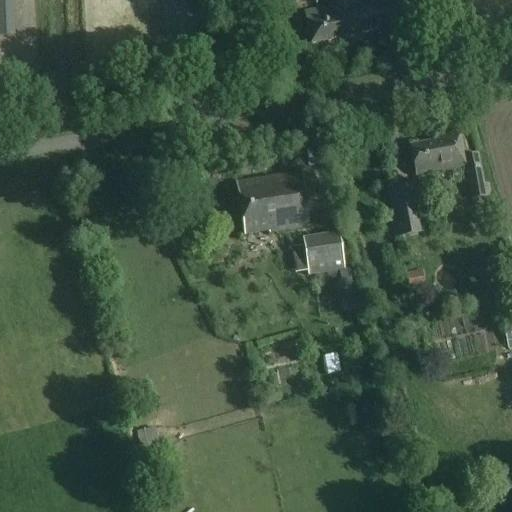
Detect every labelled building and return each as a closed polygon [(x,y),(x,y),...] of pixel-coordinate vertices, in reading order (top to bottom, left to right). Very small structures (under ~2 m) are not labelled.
[(13,0),(0,0),(0,36),(15,36),(13,0)] [(305,13),(310,44),(386,30),(387,33),(406,30),(400,0),(388,0),(369,4),(368,1),(350,4),(348,0),(327,0),(329,8),(305,13)] [(465,158),(459,134),(438,138),(437,142),(410,147),(416,177),(467,167),(473,201),(492,198),(489,185),(484,186),(478,156),(465,158)] [(308,226),(300,174),(236,184),(244,236),(308,226)] [(420,208),(416,183),(387,189),(392,213),(388,213),(393,241),(419,235),(414,209),(420,208)] [(345,271),(339,235),(302,241),(308,277),(345,271)] [(430,244),(414,249),(417,259),(433,254),(430,244)]
